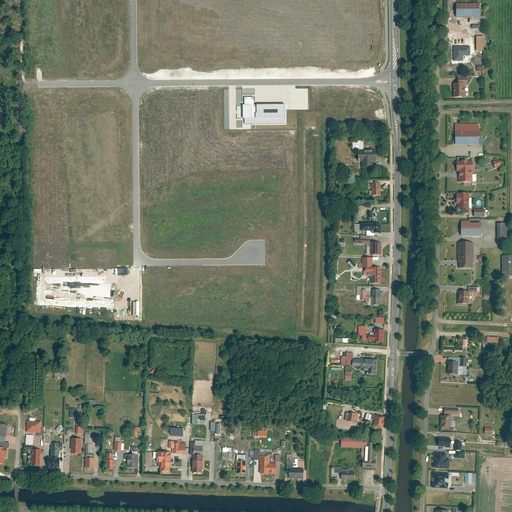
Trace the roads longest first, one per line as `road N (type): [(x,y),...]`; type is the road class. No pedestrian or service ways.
road 1 (unclassified): [(386,490),(16,478)]
road 2 (unclassified): [(432,354),(436,0)]
road 3 (residential): [(132,86),(135,265),(258,262)]
road 4 (tertiary): [(392,353),(397,82)]
road 5 (residential): [(397,82),(132,86)]
road 6 (unclassified): [(421,511),(432,354)]
road 7 (tertiary): [(386,490),(392,353)]
